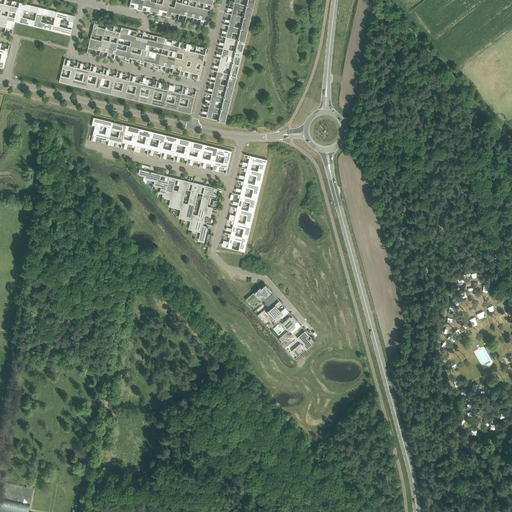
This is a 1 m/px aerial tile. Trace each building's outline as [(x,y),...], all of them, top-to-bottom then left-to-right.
[(7,16),(1,14),(0,18),(0,25),(4,27),(4,23),(6,23),(7,23),(8,16),(10,11),(11,5),(6,4),(6,0),(4,0),(4,4),(2,9),(9,10),(7,16)] [(15,17),(8,16),(7,23),(6,23),(6,27),(11,28),(12,25),(14,25),(15,21),(18,7),(13,6),(14,1),(12,0),(11,5),(10,11),(16,12),(15,17)] [(130,0),(129,7),(131,2),(138,4),(137,9),(141,10),(143,0),(130,0)] [(143,0),(141,10),(142,10),(143,5),(150,7),(149,12),(154,13),(156,3),(150,1),(150,0),(143,0)] [(154,13),(158,14),(159,9),(167,11),(166,16),(168,6),(169,0),(163,0),(162,4),(156,3),(154,13)] [(178,19),(179,14),(184,15),(185,12),(187,12),(185,21),(189,5),(190,0),(188,0),(188,4),(182,3),(178,19)] [(185,21),(187,16),(192,17),(192,13),(194,14),(192,23),(196,6),(198,1),(197,0),(191,0),(196,1),(195,6),(189,5),(185,21)] [(192,23),(193,23),(194,18),(199,19),(200,15),(202,16),(200,24),(204,8),(205,3),(205,0),(197,0),(198,1),(204,3),(202,8),(196,6),(192,23)] [(200,24),(201,19),(206,20),(207,17),(209,17),(207,26),(213,0),(205,0),(205,3),(211,5),(210,10),(204,8),(200,24)] [(166,16),(170,17),(171,12),(179,14),(178,19),(182,3),(176,1),(174,7),(168,6),(166,16)] [(15,21),(33,26),(35,20),(22,17),(24,9),(30,11),(31,5),(20,2),(19,2),(18,7),(15,21)] [(244,17),(250,18),(253,8),(254,8),(253,8),(253,7),(246,5),(240,4),(234,2),(235,3),(234,8),(233,8),(231,13),(231,14),(237,15),(238,9),(245,10),(244,17)] [(38,6),(35,20),(33,26),(52,30),(53,24),(41,21),(43,14),(48,15),(50,9),(49,9),(38,6)] [(56,11),(53,24),(52,30),(70,35),(72,29),(71,29),(59,26),(61,18),(67,20),(68,14),(57,11),(56,11)] [(241,28),(248,30),(250,19),(251,20),(251,19),(250,19),(250,18),(244,17),(237,15),(231,14),(232,14),(231,19),(230,19),(228,25),(234,26),(236,20),(242,22),(241,28)] [(110,41),(111,36),(113,30),(107,29),(109,24),(107,24),(105,28),(106,28),(104,35),(110,36),(109,41),(103,40),(101,47),(100,50),(105,51),(106,48),(108,48),(110,41)] [(117,44),(117,43),(119,38),(120,32),(115,31),(116,26),(114,25),(113,30),(111,36),(117,38),(116,43),(110,41),(108,48),(107,52),(108,52),(113,53),(114,50),(116,50),(116,48),(117,44)] [(238,40),(245,41),(247,31),(248,31),(247,31),(248,30),(241,28),(234,26),(228,25),(229,25),(228,31),(227,30),(226,36),(226,37),(231,38),(233,32),(240,33),(238,40)] [(90,38),(88,47),(98,50),(99,46),(101,47),(103,40),(104,35),(106,28),(105,28),(98,27),(96,34),(103,35),(101,40),(91,38),(90,38)] [(130,46),(132,47),(139,48),(141,40),(136,39),(137,36),(128,34),(129,29),(121,27),(120,32),(119,38),(131,41),(130,46)] [(141,40),(139,48),(145,50),(146,45),(162,49),(165,38),(158,36),(156,41),(147,39),(147,41),(142,40),(141,40)] [(235,51),(242,53),(244,42),(245,42),(245,41),(238,40),(231,38),(226,37),(225,42),(224,42),(223,48),(228,49),(230,43),(237,45),(235,51)] [(171,44),(166,43),(167,38),(165,38),(162,49),(168,50),(167,55),(161,54),(159,64),(164,66),(165,62),(167,63),(168,56),(170,51),(171,44)] [(178,46),(173,45),(174,40),(172,40),(171,44),(170,51),(176,52),(174,57),(168,56),(167,63),(166,66),(171,67),(172,64),(174,64),(176,57),(177,53),(178,46)] [(186,48),(180,47),(181,42),(179,41),(178,46),(177,53),(183,54),(182,59),(176,57),(174,64),(173,68),(178,69),(179,66),(181,66),(185,50),(186,50),(186,48)] [(130,46),(117,43),(117,44),(127,46),(126,51),(116,48),(116,50),(115,54),(126,56),(125,59),(129,60),(130,57),(129,57),(131,52),(132,47),(130,46)] [(146,51),(147,50),(145,50),(139,48),(132,47),(141,50),(140,54),(131,52),(129,57),(130,57),(140,60),(140,62),(143,63),(144,63),(144,61),(145,55),(146,51)] [(0,52),(2,53),(0,60),(0,67),(2,68),(3,67),(4,68),(8,49),(8,48),(5,48),(5,50),(0,48),(0,52)] [(232,63),(239,64),(242,54),(242,53),(235,51),(228,49),(223,48),(224,48),(222,54),(222,53),(220,59),(226,61),(227,55),(234,56),(232,63)] [(161,54),(147,50),(146,51),(153,53),(151,57),(145,55),(144,61),(155,64),(154,66),(158,67),(159,64),(161,54)] [(190,72),(195,52),(186,50),(185,50),(181,66),(180,70),(181,70),(190,72)] [(200,75),(202,67),(203,61),(205,54),(195,52),(190,72),(200,75)] [(230,74),(236,76),(239,65),(240,65),(239,65),(239,64),(232,63),(226,61),(220,59),(220,60),(221,60),(219,65),(217,71),(223,72),(224,66),(231,68),(230,74)] [(68,77),(60,75),(59,81),(65,83),(72,84),(73,79),(75,72),(76,67),(77,67),(77,65),(74,65),(74,67),(64,64),(63,64),(62,68),(70,70),(68,77)] [(82,81),(73,79),(72,84),(85,88),(87,83),(88,75),(90,70),(90,69),(90,68),(87,68),(87,70),(77,67),(76,67),(75,72),(84,74),(82,81)] [(85,88),(98,91),(100,86),(102,78),(103,74),(103,72),(100,71),(100,73),(90,70),(88,75),(97,77),(95,85),(87,83),(85,88)] [(227,85),(233,87),(236,77),(237,77),(236,76),(230,74),(223,72),(217,71),(218,71),(217,76),(216,76),(214,82),(220,84),(222,77),(228,79),(227,85)] [(108,88),(100,86),(98,91),(112,94),(113,89),(115,81),(116,77),(116,75),(113,74),(113,76),(103,74),(102,78),(110,80),(108,88)] [(121,91),(113,89),(112,94),(125,97),(126,92),(128,85),(129,80),(130,78),(129,78),(126,77),(126,79),(116,77),(115,81),(123,83),(121,91)] [(126,92),(125,97),(138,100),(139,95),(141,88),(142,83),(143,81),(142,81),(140,81),(139,83),(129,80),(128,85),(136,87),(134,94),(126,92)] [(224,97),(231,99),(233,88),(234,88),(233,88),(233,87),(227,85),(220,84),(214,82),(214,83),(215,83),(214,88),(213,88),(212,94),(217,95),(219,89),(226,91),(224,97)] [(139,95),(138,100),(151,104),(152,99),(154,91),(155,86),(155,87),(156,85),(155,85),(153,84),(152,86),(142,83),(141,88),(149,90),(147,97),(139,95)] [(152,99),(151,104),(164,107),(165,102),(167,94),(168,90),(169,88),(166,87),(165,89),(155,87),(155,86),(154,91),(162,93),(160,101),(152,99)] [(165,102),(164,107),(177,110),(178,105),(180,97),(181,93),(182,93),(182,91),(179,90),(178,92),(168,90),(167,94),(175,96),(174,104),(165,102)] [(181,93),(180,97),(189,99),(187,107),(178,105),(177,110),(191,113),(195,94),(192,93),(192,95),(182,93),(181,93)] [(221,108),(228,110),(230,100),(231,100),(231,99),(224,97),(217,95),(212,94),(211,99),(210,99),(209,105),(214,107),(216,100),(223,102),(221,108)] [(228,110),(221,108),(214,107),(209,105),(209,106),(210,106),(208,111),(207,111),(206,117),(212,118),(213,112),(220,114),(218,120),(225,122),(228,111),(228,110)] [(110,135),(112,128),(113,122),(94,117),(93,117),(92,124),(95,125),(94,129),(94,128),(92,135),(93,135),(106,138),(106,140),(108,141),(109,141),(109,139),(110,135)] [(127,125),(113,122),(112,128),(120,130),(118,137),(110,135),(109,139),(119,141),(119,143),(121,144),(122,144),(122,142),(123,138),(125,131),(127,125)] [(140,128),(127,125),(125,131),(133,133),(131,140),(123,138),(122,142),(132,144),(132,146),(135,147),(135,145),(136,141),(138,134),(140,128)] [(153,131),(140,128),(138,134),(146,136),(144,143),(136,141),(135,145),(145,148),(145,150),(148,150),(148,148),(149,148),(149,145),(151,137),(153,131)] [(162,152),(163,148),(164,140),(166,135),(153,131),(151,137),(159,139),(158,147),(149,145),(149,148),(158,151),(158,153),(161,154),(162,152)] [(175,155),(176,151),(178,144),(179,138),(166,135),(164,140),(173,142),(171,150),(163,148),(162,152),(172,154),(171,156),(174,157),(175,155)] [(191,147),(192,141),(179,138),(178,144),(186,146),(184,153),(176,151),(175,155),(185,157),(184,159),(187,160),(188,158),(189,154),(191,147)] [(205,144),(192,141),(191,147),(199,149),(197,156),(189,154),(188,158),(198,161),(197,162),(200,163),(201,161),(202,157),(204,150),(205,144)] [(217,153),(218,147),(205,144),(204,150),(212,152),(210,159),(202,157),(201,161),(211,164),(210,166),(213,166),(214,166),(214,165),(215,161),(217,153)] [(231,151),(218,147),(217,153),(225,155),(223,163),(215,161),(214,165),(224,167),(224,169),(226,170),(227,170),(231,151)] [(246,168),(250,169),(252,161),(260,163),(258,171),(264,172),(267,159),(248,155),(247,158),(249,158),(246,168)] [(154,167),(131,162),(130,166),(135,167),(134,171),(138,172),(139,168),(153,172),(154,167)] [(246,171),(243,181),(247,182),(249,174),(257,176),(255,184),(260,185),(263,174),(264,174),(263,174),(264,172),(258,171),(250,169),(246,168),(245,168),(244,168),(244,171),(246,171)] [(155,184),(158,185),(161,185),(159,193),(163,193),(162,196),(164,196),(168,181),(160,179),(161,174),(139,169),(138,173),(147,175),(146,178),(155,180),(153,185),(155,185),(155,184)] [(172,207),(174,208),(178,190),(173,189),(173,190),(174,190),(173,192),(171,192),(175,177),(169,176),(168,181),(164,196),(170,198),(172,198),(170,205),(172,206),(172,207)] [(189,190),(190,183),(189,182),(186,182),(187,180),(181,179),(178,190),(174,208),(177,208),(178,207),(182,208),(180,217),(181,217),(182,217),(182,218),(184,219),(188,203),(181,202),(185,189),(189,190)] [(242,184),(240,194),(244,195),(246,187),(253,189),(251,197),(257,199),(260,187),(261,187),(260,187),(260,185),(255,184),(247,182),(243,181),(241,181),(241,184),(242,184)] [(193,183),(188,203),(184,219),(187,220),(187,218),(192,219),(190,228),(192,228),(192,230),(194,230),(198,215),(191,213),(196,192),(201,193),(202,185),(198,184),(198,183),(193,182),(193,183)] [(215,196),(216,193),(217,188),(212,186),(211,188),(205,186),(199,208),(211,211),(212,208),(212,207),(206,205),(209,193),(214,195),(214,196),(215,196)] [(237,207),(241,208),(243,200),(250,202),(248,210),(254,212),(257,200),(258,200),(257,200),(257,199),(251,197),(244,195),(240,194),(238,194),(237,197),(239,198),(237,207)] [(254,213),(254,212),(248,210),(241,208),(237,207),(237,208),(235,207),(234,210),(236,211),(234,221),(238,222),(240,213),(247,215),(245,223),(251,225),(254,213)] [(199,208),(198,215),(194,230),(197,231),(197,230),(202,231),(200,239),(202,240),(202,241),(204,242),(207,229),(208,226),(206,226),(201,225),(204,214),(210,216),(210,215),(211,215),(211,212),(211,211),(199,208)] [(230,234),(234,235),(236,227),(244,228),(242,236),(248,238),(250,226),(251,226),(251,225),(245,223),(238,222),(234,221),(232,220),(232,221),(231,223),(233,224),(230,234)] [(227,247),(231,248),(233,240),(240,241),(238,250),(244,251),(247,239),(248,240),(248,239),(247,239),(248,238),(242,236),(234,235),(230,234),(229,233),(228,234),(228,236),(230,237),(227,247)] [(260,286),(254,292),(259,297),(263,294),(265,297),(269,294),(272,292),(273,293),(266,285),(265,284),(261,288),(260,286)] [(276,322),(289,311),(285,307),(280,311),(277,307),(282,303),(279,300),(269,309),(272,313),(269,316),(274,321),(275,320),(276,322)] [(477,313),(481,321),(486,319),(482,311),(477,313)] [(290,332),(296,327),(294,324),(297,321),(293,316),(291,318),(289,316),(285,320),(282,323),(290,332)] [(297,348),(296,349),(300,353),(315,341),(312,337),(309,339),(308,338),(306,337),(309,334),(304,328),(304,329),(297,336),(301,341),(302,341),(303,342),(297,348)] [(287,332),(279,338),(282,341),(289,335),(287,332)] [(6,509),(23,511),(30,511),(32,505),(7,501),(6,509)]
